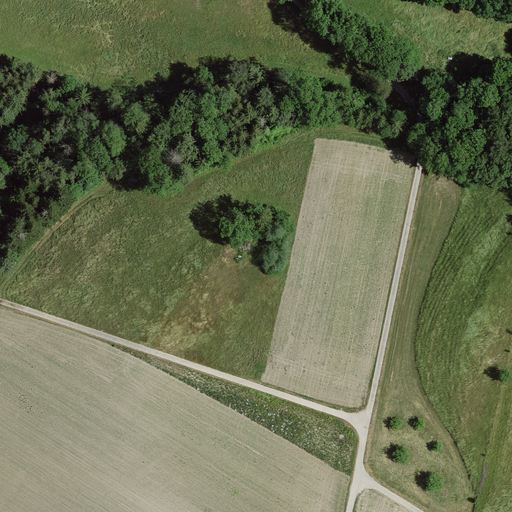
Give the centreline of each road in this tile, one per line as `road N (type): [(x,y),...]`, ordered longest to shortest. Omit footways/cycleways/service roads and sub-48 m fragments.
road 1 (track): [(357,475),(421,161),(420,127),(402,90),(293,0)]
road 2 (track): [(364,426),(21,309)]
